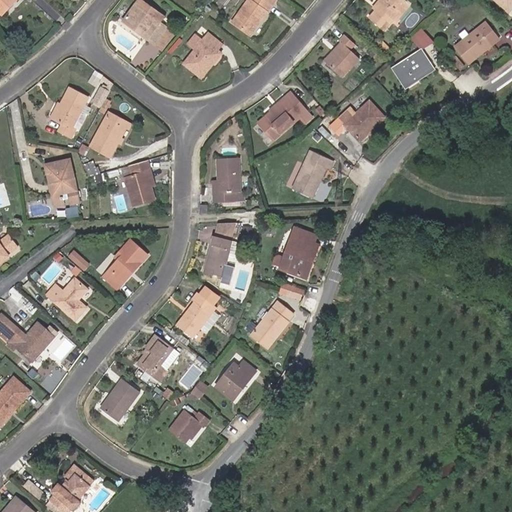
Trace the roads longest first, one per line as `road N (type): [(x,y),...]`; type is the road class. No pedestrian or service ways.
road 1 (tertiary): [(511,62),(401,137),(361,203),(303,367),(204,490)]
road 2 (residential): [(188,121),(182,222),(169,276),(110,341),(64,410)]
road 3 (residential): [(337,0),(265,78),(188,121)]
road 4 (residential): [(64,410),(117,456),(204,490)]
road 5 (residential): [(188,121),(79,32)]
